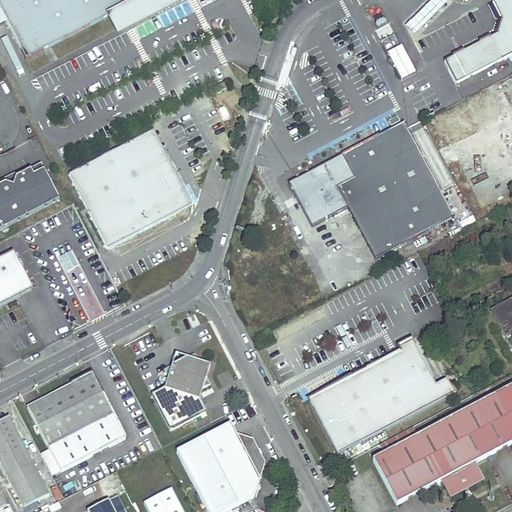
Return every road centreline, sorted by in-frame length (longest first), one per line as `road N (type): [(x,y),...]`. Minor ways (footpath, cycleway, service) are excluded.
road 1 (unclassified): [(197,285),(283,36),(321,0)]
road 2 (unclassified): [(323,508),(197,285)]
road 3 (unclassified): [(197,285),(0,391)]
